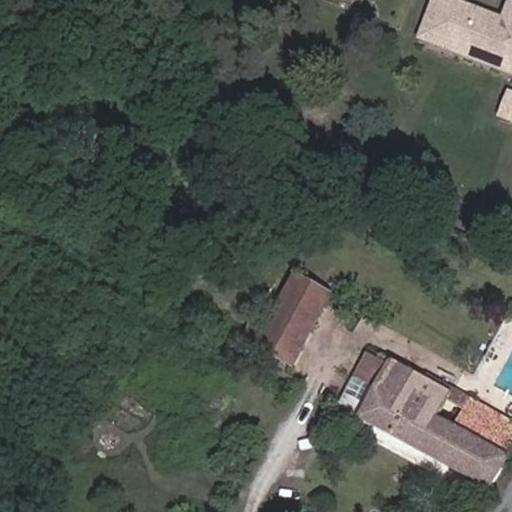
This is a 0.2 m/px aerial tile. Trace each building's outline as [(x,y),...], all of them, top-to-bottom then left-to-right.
[(511,4),(502,0),(444,0),(428,36),(469,54),(474,42),(505,56),(500,68),(511,73),(511,4)] [(378,194),(385,182),(363,170),(357,182),(378,194)] [(270,364),(289,376),(318,323),(296,314),(270,364)] [(453,443),(435,434),(449,408),(388,376),(386,381),(376,376),(363,369),(339,413),(492,494),(511,457),(511,440),(483,427),(473,446),(470,444),(477,429),(465,422),(453,443)] [(386,381),(388,376),(379,371),(376,376),(386,381)] [(470,444),(473,446),(483,427),(466,418),(465,422),(477,429),(470,444)]
